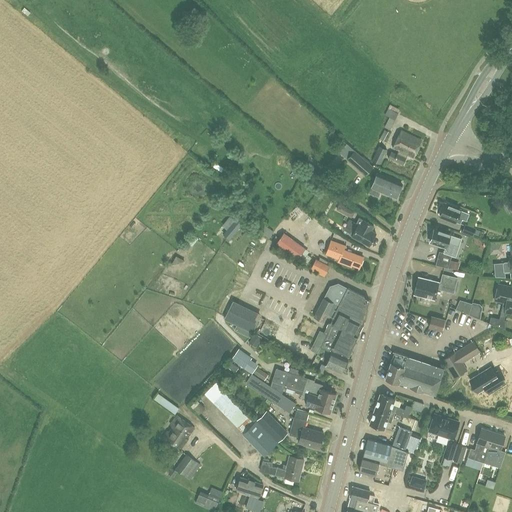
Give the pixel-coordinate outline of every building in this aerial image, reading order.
[(385,115),(389,117),(385,127),(390,130),(400,109),(390,104),(385,115)] [(399,151),(397,154),(391,151),(388,158),(403,165),(408,155),(413,158),(422,140),(401,130),(393,148),(399,151)] [(387,149),(379,146),(372,160),(380,164),(387,149)] [(346,159),(365,176),(373,167),(354,150),(346,159)] [(402,184),(376,174),(368,192),(378,197),(380,191),(396,197),(402,184)] [(508,213),(511,211),(511,200),(511,198),(502,203),(508,213)] [(337,210),(351,218),(355,211),(340,203),(337,210)] [(455,222),(455,221),(460,223),(462,218),(466,219),(468,214),(460,210),(460,209),(445,203),(443,209),(441,210),(440,214),(441,215),(440,216),(455,222)] [(370,245),(377,234),(371,231),(374,225),(360,217),(350,234),(370,245)] [(223,234),(229,239),(243,223),(237,218),(223,234)] [(462,232),(473,236),(477,228),(464,224),(462,232)] [(450,234),(435,229),(433,235),(431,236),(430,240),(431,241),(430,242),(445,247),(447,242),(459,246),(461,239),(450,235),(450,234)] [(278,243),(284,248),(292,238),(285,233),(278,243)] [(343,250),(344,246),(331,241),(326,254),(339,259),(338,262),(348,265),(349,264),(359,267),(363,257),(343,250)] [(459,246),(447,242),(446,248),(445,248),(443,252),(455,257),(459,246)] [(489,244),(490,254),(502,253),(501,243),(489,244)] [(511,244),(511,245),(511,252),(511,255),(509,256),(510,261),(504,262),(503,263),(504,272),(510,271),(511,270),(511,244)] [(448,268),(449,264),(451,255),(443,252),(439,251),(435,265),(448,268)] [(180,267),(184,260),(176,256),(172,264),(180,267)] [(329,266),(316,259),(310,269),(324,276),(329,266)] [(449,268),(461,271),(461,269),(458,268),(459,263),(451,261),(449,268)] [(503,263),(503,262),(494,263),(495,276),(505,277),(504,272),(503,263)] [(434,299),(437,289),(453,293),(457,278),(443,274),(440,282),(439,282),(419,277),(414,294),(434,299)] [(363,323),(369,300),(368,300),(369,298),(367,297),(347,287),(347,288),(338,284),(330,286),(324,298),(315,317),(325,321),(328,316),(332,318),(330,323),(328,322),(324,333),(326,334),(322,343),(347,357),(348,357),(350,352),(363,323)] [(511,286),(498,284),(495,300),(507,302),(505,311),(511,312),(511,286)] [(252,330),(260,314),(233,300),(225,317),(245,327),(252,330)] [(455,309),(468,314),(472,303),(459,300),(455,309)] [(479,303),(472,301),(469,314),(480,318),(482,307),(479,303)] [(428,327),(441,330),(444,320),(431,316),(428,327)] [(505,329),(507,320),(491,316),(489,323),(495,326),(495,325),(505,329)] [(253,331),(252,330),(245,327),(243,333),(250,336),(253,331)] [(255,333),(252,338),(259,343),(262,337),(255,333)] [(456,352),(443,360),(454,378),(466,370),(462,363),(480,352),(473,340),(456,351),(456,352)] [(347,357),(322,343),(318,353),(329,358),(325,366),(341,373),(347,358),(347,357)] [(240,348),(232,358),(244,367),(252,357),(240,348)] [(431,365),(419,361),(419,360),(407,356),(407,355),(394,351),(385,378),(398,382),(399,382),(410,385),(410,386),(423,391),(423,390),(435,394),(442,373),(444,368),(432,364),(431,365)] [(231,361),(227,365),(235,371),(239,366),(231,361)] [(257,366),(253,372),(264,380),(268,374),(257,366)] [(491,366),(473,377),(481,391),(490,385),(493,391),(507,383),(500,370),(495,373),(491,366)] [(283,386),(288,372),(276,369),(272,382),(283,386)] [(211,372),(204,379),(209,384),(216,377),(211,372)] [(303,393),(307,379),(288,372),(283,386),(296,390),(295,392),(302,394),(301,397),(307,399),(305,405),(314,407),(314,408),(330,413),(333,403),(303,393)] [(291,410),(295,403),(252,374),(246,383),(281,406),(282,404),(291,410)] [(303,393),(333,403),(336,394),(321,389),(322,385),(314,382),(314,381),(307,379),(303,393)] [(153,399),(175,414),(179,408),(160,394),(158,392),(153,399)] [(380,393),(375,409),(384,412),(385,408),(394,412),(408,416),(411,406),(407,404),(405,409),(392,405),(395,398),(380,393)] [(384,412),(375,409),(370,423),(384,429),(387,420),(391,421),(394,412),(385,408),(384,412)] [(257,420),(278,442),(285,435),(286,431),(268,410),(257,420)] [(299,442),(312,446),(312,448),(317,449),(318,448),(319,449),(324,433),(305,427),(308,414),(296,411),(290,435),(300,437),(299,442)] [(459,422),(434,413),(428,429),(431,430),(432,434),(436,435),(439,433),(450,437),(448,441),(443,456),(451,459),(457,444),(451,442),(459,422)] [(168,431),(163,438),(180,450),(188,438),(187,438),(194,427),(177,415),(170,424),(173,426),(169,431),(168,431)] [(257,420),(244,432),(243,433),(264,455),(278,442),(257,420)] [(455,441),(462,443),(466,424),(459,423),(455,441)] [(405,449),(411,433),(412,431),(399,426),(392,444),(405,449)] [(470,448),(467,457),(475,460),(476,456),(484,459),(493,432),(481,428),(477,442),(475,450),(470,448)] [(505,436),(493,432),(484,459),(483,462),(500,468),(505,452),(500,450),(505,436)] [(411,433),(405,449),(408,450),(415,453),(421,437),(411,433)] [(403,469),(408,451),(392,445),(368,438),(359,471),(375,476),(378,463),(381,463),(382,461),(386,462),(386,464),(403,469)] [(465,447),(458,444),(453,460),(460,462),(465,447)] [(414,455),(407,453),(405,463),(411,465),(414,455)] [(190,480),(201,464),(187,454),(175,469),(178,471),(190,480)] [(298,480),(304,458),(290,455),(288,464),(283,464),(282,468),(277,466),(276,467),(271,466),(272,463),(263,461),(260,471),(275,475),(285,477),(284,481),(285,482),(292,484),(293,483),(294,479),(298,480)] [(168,473),(173,477),(177,471),(172,468),(168,473)] [(427,481),(411,476),(408,485),(424,491),(427,481)] [(263,484),(240,477),(236,490),(259,497),(263,484)] [(351,497),(348,507),(365,511),(376,511),(378,508),(377,508),(379,503),(373,502),(375,496),(369,494),(370,491),(353,486),(350,497),(351,497)] [(223,492),(211,487),(203,506),(215,511),(223,492)]
